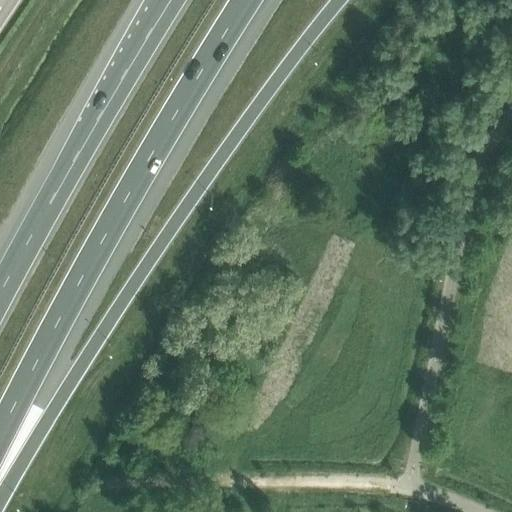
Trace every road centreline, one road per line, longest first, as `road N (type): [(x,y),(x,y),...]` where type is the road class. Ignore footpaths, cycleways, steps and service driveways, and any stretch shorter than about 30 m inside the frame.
road 1 (motorway): [(0,487),(206,177),(339,0)]
road 2 (motorway): [(0,432),(159,139),(245,0)]
road 3 (unclassified): [(480,511),(365,484),(97,483)]
road 4 (motorway): [(169,0),(0,291)]
